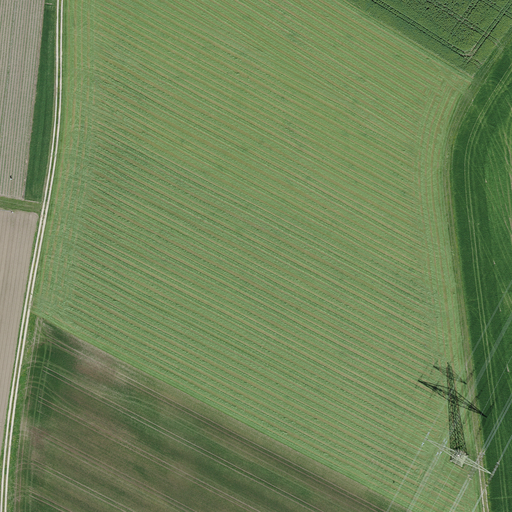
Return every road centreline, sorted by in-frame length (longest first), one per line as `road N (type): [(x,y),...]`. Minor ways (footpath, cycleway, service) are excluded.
road 1 (track): [(2,511),(57,123),(63,0)]
road 2 (track): [(511,22),(447,148),(494,511)]
